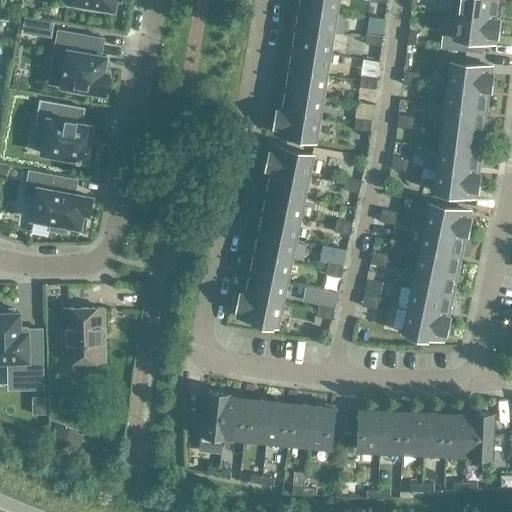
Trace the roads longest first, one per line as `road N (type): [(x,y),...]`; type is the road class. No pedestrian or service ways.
road 1 (residential): [(263,0),(207,352),(334,378),(481,373)]
road 2 (residential): [(152,0),(109,255),(89,268),(0,266)]
road 3 (residential): [(481,373),(511,177)]
